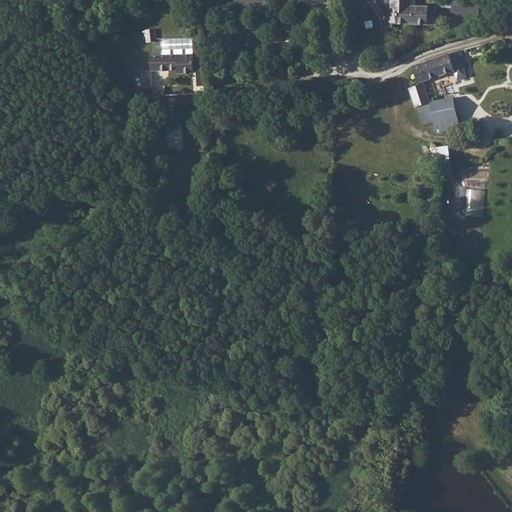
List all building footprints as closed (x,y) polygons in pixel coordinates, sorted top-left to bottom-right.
[(236,0),(236,6),(271,10),(271,0),(236,0)] [(396,5),(389,5),(388,10),(388,23),(395,23),(395,32),(396,32),(434,32),(434,30),(441,31),(442,24),(443,14),(438,14),(438,7),(421,6),(421,1),(399,0),(399,5),(396,5)] [(155,28),(147,30),(148,39),(157,38),(155,28)] [(467,66),(462,50),(414,65),(419,82),(423,81),(454,70),(458,79),(467,76),(465,67),(467,66)] [(392,52),(384,54),(385,68),(396,64),(392,52)] [(170,71),(178,71),(178,74),(193,74),(194,79),(197,79),(198,86),(199,86),(203,86),(204,86),(203,71),(201,70),(201,67),(202,67),(202,59),(196,59),(195,53),(175,55),(169,55),(169,56),(152,57),(153,72),(169,71),(170,71)] [(384,54),(368,59),(372,71),(385,68),(384,54)] [(431,106),(423,81),(419,82),(407,86),(416,108),(431,106)] [(185,120),(169,120),(169,148),(185,148),(185,120)] [(451,145),(435,146),(436,163),(452,162),(451,145)] [(468,188),(466,244),(482,245),(484,189),(468,188)]
